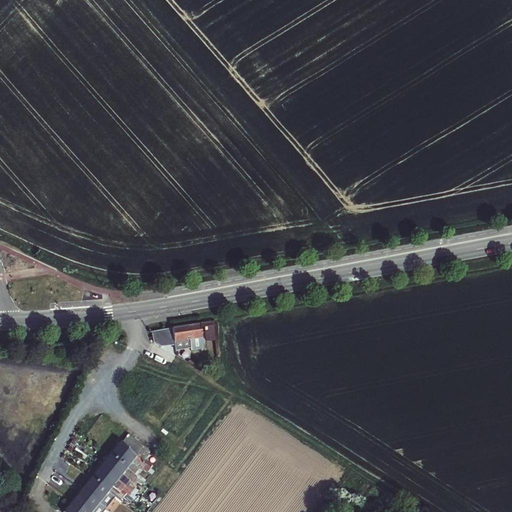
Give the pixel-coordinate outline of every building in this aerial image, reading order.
[(203,348),(200,324),(166,329),(169,343),(189,340),(190,345),(190,350),(203,348)] [(169,343),(166,329),(152,331),(154,342),(161,347),(174,345),(175,347),(190,345),(189,340),(169,343)] [(131,451),(136,456),(142,460),(150,450),(130,434),(122,444),(126,447),(131,451)] [(148,473),(152,468),(142,460),(136,456),(131,451),(126,447),(122,444),(120,442),(111,454),(129,469),(133,464),(139,468),(141,467),(148,473)] [(124,474),(129,469),(111,454),(101,465),(134,491),(136,488),(129,482),(130,479),(124,474)] [(134,491),(101,465),(92,477),(110,492),(116,497),(122,490),(130,496),(134,491)] [(106,498),(110,492),(92,477),(83,489),(111,511),(116,511),(118,510),(110,504),(112,502),(106,498)] [(111,511),(83,489),(74,500),(88,511),(94,511),(95,510),(97,511),(111,511)] [(88,511),(74,500),(63,511),(88,511)] [(122,511),(127,506),(124,503),(118,510),(116,511),(122,511)]
